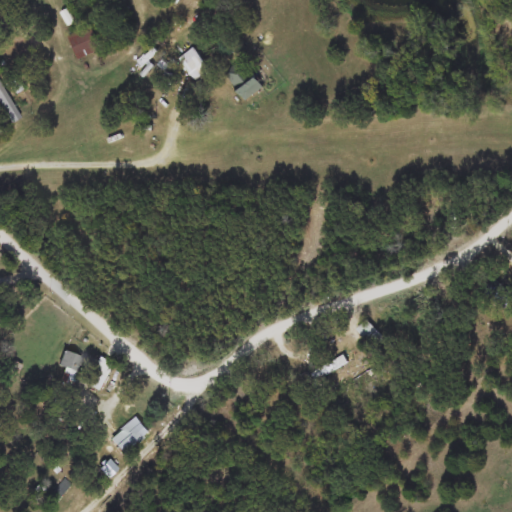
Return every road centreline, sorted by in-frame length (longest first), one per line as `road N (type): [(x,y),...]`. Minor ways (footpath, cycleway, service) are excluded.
road 1 (residential): [(0,236),(172,380),(194,388),(273,327),(411,279),(511,217)]
road 2 (residential): [(0,165),(152,133),(174,115),(202,68)]
road 3 (residential): [(288,393),(273,327),(308,222)]
